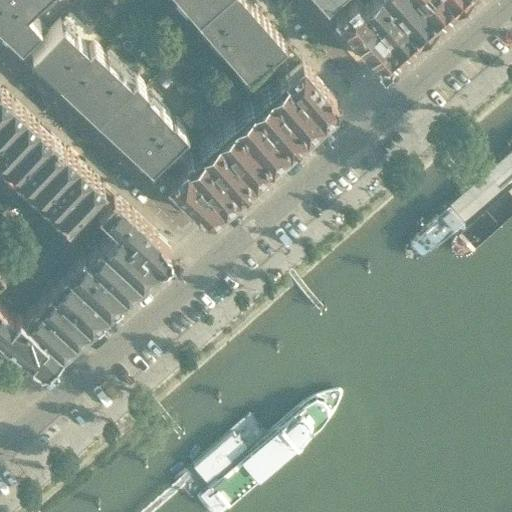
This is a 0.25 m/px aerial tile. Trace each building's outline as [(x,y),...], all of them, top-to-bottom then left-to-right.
[(40,21),(26,6),(28,5),(22,0),(0,0),(0,21),(30,49),(42,36),(34,28),(40,21)] [(238,0),(186,0),(196,11),(209,25),(238,0)] [(285,38),(251,0),(238,0),(209,25),(248,70),(269,53),(285,38),(284,38),(285,38)] [(343,0),(325,0),(333,8),(338,5),(343,0)] [(401,45),(363,1),(361,0),(343,0),(338,5),(333,8),(377,59),(385,59),(401,45)] [(391,0),(364,0),(363,1),(401,45),(418,30),(391,0)] [(436,14),(423,0),(391,0),(418,30),(436,14)] [(452,0),(423,0),(436,14),(452,0)] [(108,3),(101,9),(110,19),(117,13),(108,3)] [(65,15),(89,39),(95,33),(72,9),(65,15)] [(61,17),(42,36),(30,49),(83,99),(117,62),(91,38),(87,42),(61,17)] [(335,95),(300,55),(300,56),(285,38),(269,53),(283,69),(322,114),(335,103),(338,104),(338,96),(335,95)] [(176,59),(167,67),(173,74),(182,66),(176,59)] [(117,62),(83,99),(108,122),(111,125),(146,86),(147,85),(134,71),(130,74),(117,62)] [(322,114),(283,69),(275,75),(279,80),(269,89),(305,129),(306,128),(310,129),(315,124),(315,121),(322,114)] [(222,81),(215,87),(221,95),(228,89),(222,81)] [(305,129),(269,89),(265,84),(259,90),(262,95),(253,103),(289,144),(305,129)] [(0,109),(12,96),(0,85),(0,109)] [(146,86),(111,125),(153,164),(173,141),(186,127),(172,112),(171,113),(146,86)] [(0,136),(25,109),(12,96),(0,109),(0,136)] [(289,144),(253,103),(249,99),(242,104),(246,109),(236,118),(271,159),(276,155),(278,157),(284,152),(282,150),(289,144)] [(0,159),(1,160),(38,120),(25,109),(0,136),(0,159)] [(271,159),(236,118),(232,113),(215,128),(255,174),(259,170),(261,172),(267,167),(265,165),(271,159)] [(15,173),(51,133),(38,120),(1,160),(15,173)] [(255,174),(215,128),(199,142),(200,144),(239,188),(255,174)] [(27,184),(64,145),(51,133),(15,173),(27,184)] [(173,141),(153,164),(166,176),(185,155),(173,141)] [(239,188),(200,144),(193,150),(192,149),(185,155),(225,200),(229,199),(234,195),(235,191),(239,188)] [(41,197),(78,157),(64,145),(27,184),(41,197)] [(225,200),(185,155),(166,176),(204,211),(204,214),(212,214),(212,211),(225,200)] [(53,208),(90,169),(78,157),(41,197),(53,208)] [(61,226),(73,213),(87,198),(103,181),(90,169),(53,208),(48,214),(61,226)] [(168,242),(103,181),(87,198),(117,225),(119,223),(158,259),(168,250),(168,242)] [(158,259),(119,223),(117,225),(87,198),(73,213),(139,275),(158,259)] [(139,275),(73,213),(61,226),(125,288),(139,275)] [(125,288),(61,226),(48,214),(32,232),(63,263),(107,304),(125,288)] [(63,263),(32,232),(16,251),(89,320),(107,304),(63,263)] [(8,237),(0,246),(0,249),(7,255),(17,244),(8,237)] [(89,320),(16,251),(4,266),(74,332),(89,320)] [(74,332),(4,266),(3,267),(0,270),(0,289),(60,345),(74,332)] [(60,345),(0,289),(0,329),(38,358),(46,357),(60,345)]
